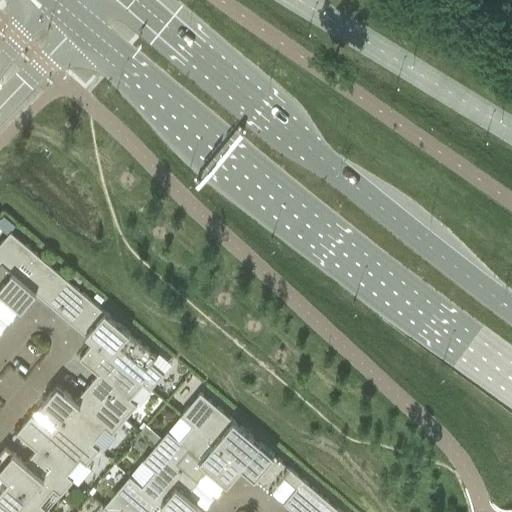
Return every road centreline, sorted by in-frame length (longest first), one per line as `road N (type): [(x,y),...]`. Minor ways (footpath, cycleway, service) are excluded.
road 1 (secondary): [(72,18),(422,318),(511,384)]
road 2 (secondary): [(511,311),(132,0)]
road 3 (residential): [(0,357),(39,311),(70,337),(0,420)]
